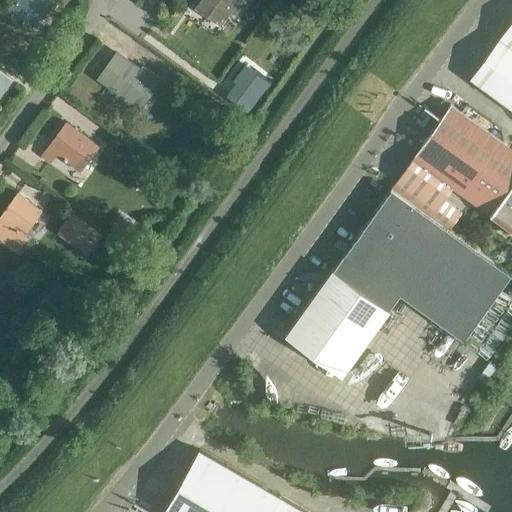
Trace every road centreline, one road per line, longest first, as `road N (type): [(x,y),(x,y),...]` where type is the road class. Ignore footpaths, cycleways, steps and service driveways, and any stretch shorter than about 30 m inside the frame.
road 1 (residential): [(103,511),(482,0)]
road 2 (unclassified): [(0,487),(134,329),(374,0)]
road 3 (residential): [(0,146),(99,0)]
